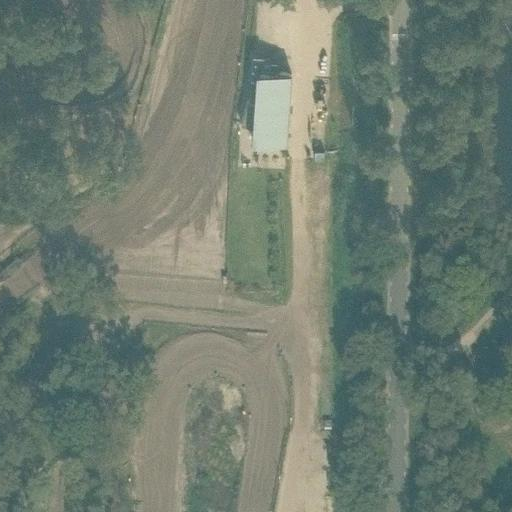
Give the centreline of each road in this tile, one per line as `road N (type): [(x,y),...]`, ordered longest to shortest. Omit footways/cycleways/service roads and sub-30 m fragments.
road 1 (unknown): [(327,0),(305,23),(278,511)]
road 2 (unclassified): [(398,511),(402,0)]
road 3 (track): [(511,295),(454,347),(399,353)]
